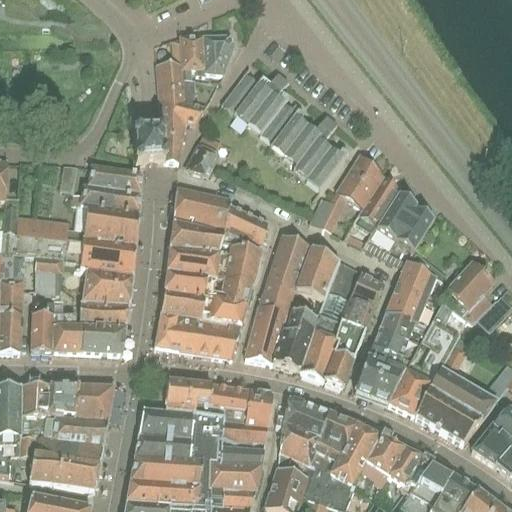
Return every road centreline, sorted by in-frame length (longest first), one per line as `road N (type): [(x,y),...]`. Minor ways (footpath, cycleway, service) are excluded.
road 1 (secondary): [(511,232),(331,0)]
road 2 (residential): [(342,406),(390,278),(275,221)]
road 3 (residential): [(511,501),(404,430),(342,406)]
road 4 (residential): [(137,370),(153,180)]
road 5 (residential): [(235,377),(275,221)]
road 6 (residential): [(110,507),(137,370)]
road 7 (residential): [(137,370),(0,370)]
road 8 (residential): [(275,221),(221,195),(153,180)]
road 9 (residential): [(79,160),(136,53)]
